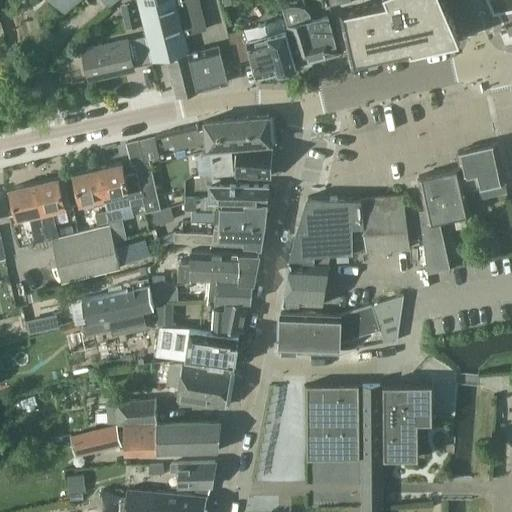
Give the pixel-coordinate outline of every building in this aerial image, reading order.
[(58,0),(65,9),(76,0),(58,0)] [(137,0),(147,36),(153,60),(153,61),(168,57),(178,95),(198,90),(198,89),(228,82),(219,45),(190,52),(186,33),(206,28),(199,0),(137,0)] [(387,0),(388,0),(342,11),(354,63),(459,39),(453,26),(455,25),(444,0),(387,0)] [(285,6),(284,6),(289,24),(299,63),(301,63),(304,65),(311,63),(313,60),(340,53),(329,13),(312,18),(310,11),(306,6),(299,4),(292,4),(285,6)] [(293,71),(296,66),(283,18),(228,32),(235,61),(253,57),(258,76),(278,71),(284,74),(293,72),(293,71)] [(133,65),(153,60),(147,36),(128,40),(128,39),(83,48),(90,79),(134,70),(133,65)] [(182,128),(156,135),(161,158),(184,152),(184,151),(207,146),(207,148),(239,145),(239,149),(272,152),(269,114),(263,115),(205,120),(206,126),(200,128),(199,124),(182,128)] [(156,135),(126,142),(131,165),(135,164),(150,161),(161,158),(156,135)] [(461,165),(459,165),(464,190),(505,180),(496,141),(457,150),(461,165)] [(270,177),(272,152),(239,149),(238,160),(232,160),(231,151),(212,152),(214,174),(233,173),(233,169),(237,169),(237,174),(270,177)] [(161,208),(150,161),(135,164),(137,171),(143,195),(146,212),(151,211),(161,208)] [(125,174),(122,162),(98,167),(106,202),(111,221),(122,218),(120,207),(132,204),(130,198),(143,195),(137,171),(125,174)] [(470,213),(464,190),(459,165),(417,175),(425,208),(418,209),(429,271),(450,268),(441,220),(470,213)] [(98,167),(74,173),(82,208),(106,202),(98,167)] [(59,176),(35,182),(48,237),(74,231),(72,225),(58,228),(53,209),(66,206),(59,176)] [(35,240),(48,237),(35,182),(10,188),(18,218),(29,216),(35,240)] [(208,197),(207,197),(207,201),(268,201),(271,185),(208,184),(208,197)] [(300,223),(291,250),(315,252),(366,249),(410,247),(409,239),(419,237),(414,197),(404,198),(404,193),(355,199),(308,198),(305,206),(308,207),(308,225),(300,223)] [(215,210),(215,220),(265,223),(268,201),(207,201),(207,197),(186,196),(185,209),(215,210)] [(161,208),(151,211),(154,224),(174,219),(171,206),(161,208)] [(97,226),(109,223),(106,211),(95,214),(97,226)] [(259,243),(258,245),(261,245),(265,223),(215,220),(214,232),(176,231),(158,238),(161,245),(172,241),(259,243)] [(483,261),(502,256),(494,220),(474,224),(483,261)] [(120,262),(116,246),(110,223),(51,238),(62,281),(121,267),(120,262)] [(144,237),(116,246),(120,262),(149,253),(144,237)] [(190,276),(217,278),(252,279),(256,279),(256,277),(253,270),(254,264),(260,257),(261,252),(240,251),(240,250),(191,248),(190,261),(180,261),(180,277),(189,278),(190,276)] [(314,262),(315,252),(291,250),(283,302),(299,303),(323,304),(330,262),(314,262)] [(153,282),(165,281),(165,273),(152,274),(153,282)] [(205,299),(216,299),(248,301),(251,301),(252,279),(217,278),(217,284),(206,283),(205,299)] [(129,289),(83,299),(88,322),(110,318),(152,309),(154,309),(149,285),(148,279),(128,283),(129,289)] [(165,282),(153,282),(154,304),(157,304),(165,304),(165,300),(165,286),(165,282)] [(27,295),(28,302),(38,300),(36,293),(27,295)] [(281,312),(280,343),(285,343),(285,350),(331,352),(331,348),(340,349),(340,341),(380,328),(385,342),(397,340),(402,308),(404,294),(341,314),(281,312)] [(242,332),(248,301),(216,299),(213,327),(242,332)] [(157,304),(157,317),(157,325),(173,325),(172,304),(165,304),(157,304)] [(152,309),(110,318),(113,330),(113,334),(155,325),(152,309)] [(86,336),(113,330),(110,318),(88,322),(83,323),(86,336)] [(11,336),(25,332),(22,320),(8,324),(11,336)] [(29,322),(31,334),(39,333),(38,321),(29,322)] [(192,327),(186,358),(236,367),(241,335),(192,327)] [(170,364),(166,384),(179,387),(177,397),(225,405),(230,371),(185,363),(170,364)] [(433,421),(432,383),(307,384),(308,458),(360,457),(360,456),(362,456),(362,457),(383,457),(383,456),(384,456),(384,457),(419,457),(418,421),(433,421)] [(156,399),(116,401),(116,404),(117,423),(124,423),(124,422),(157,422),(156,399)] [(160,452),(219,451),(219,421),(160,422),(160,452)] [(124,422),(124,423),(125,452),(160,452),(160,422),(157,422),(124,422)] [(123,444),(117,423),(71,435),(77,456),(123,444)] [(362,491),(362,511),(383,511),(383,503),(383,457),(362,457),(362,491)] [(178,462),(171,462),(171,472),(177,472),(178,487),(212,486),(213,486),(215,461),(178,462)] [(164,463),(149,463),(149,472),(164,472),(164,463)] [(84,474),(68,475),(69,492),(82,491),(85,491),(84,474)] [(125,511),(205,511),(207,496),(128,488),(125,511)] [(101,489),(88,506),(92,511),(120,511),(121,497),(101,489)]
